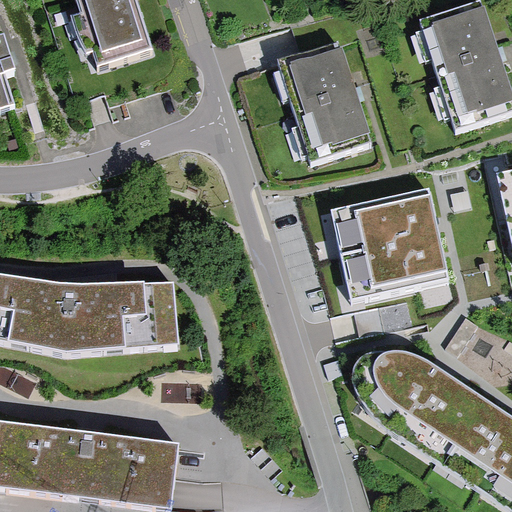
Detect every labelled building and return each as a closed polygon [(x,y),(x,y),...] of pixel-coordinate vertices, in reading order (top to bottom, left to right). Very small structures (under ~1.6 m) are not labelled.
[(72,0),(96,74),(154,56),(137,2),(141,0),(72,0)] [(453,132),(511,114),(511,91),(488,10),(422,29),(453,132)] [(0,111),(22,105),(13,76),(30,71),(18,32),(2,37),(0,28),(0,111)] [(312,167),(377,147),(347,45),(281,64),(312,167)] [(511,179),(500,182),(511,229),(511,230),(511,179)] [(432,191),(330,215),(342,263),(353,306),(454,281),(432,191)] [(69,294),(0,282),(0,348),(60,360),(175,351),(171,290),(69,294)] [(505,511),(511,511),(511,423),(426,367),(407,359),(396,357),(382,357),(374,358),(366,361),(361,365),(357,370),(355,374),(354,379),(354,384),(355,389),(357,395),(363,406),(370,416),(377,424),(387,433),(398,440),(411,448),(432,464),(505,511)] [(167,511),(175,451),(0,428),(0,496),(126,511),(167,511)]
